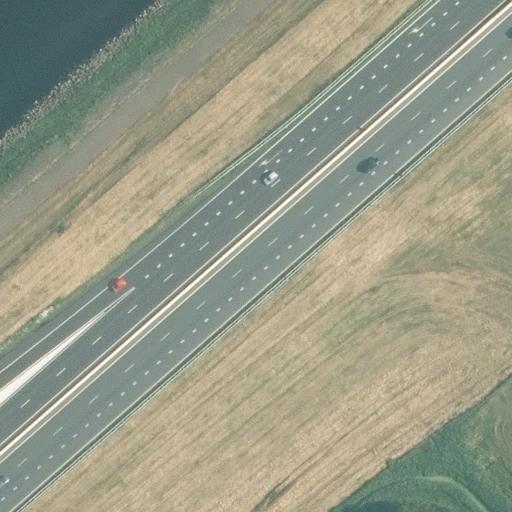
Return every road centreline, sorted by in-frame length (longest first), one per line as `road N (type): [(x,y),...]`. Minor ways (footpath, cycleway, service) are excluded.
road 1 (motorway): [(0,474),(511,24)]
road 2 (motorway): [(475,0),(141,292)]
road 3 (motorway): [(141,292),(0,418)]
road 4 (motorway): [(141,292),(0,385)]
